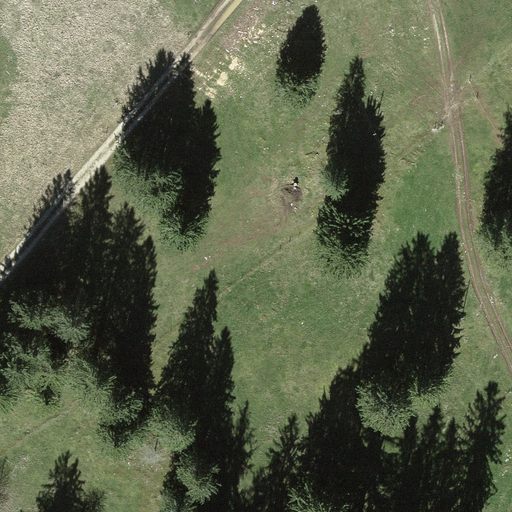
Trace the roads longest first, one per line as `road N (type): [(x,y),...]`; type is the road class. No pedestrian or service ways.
road 1 (track): [(511,368),(476,277),(435,0)]
road 2 (track): [(0,275),(234,0)]
